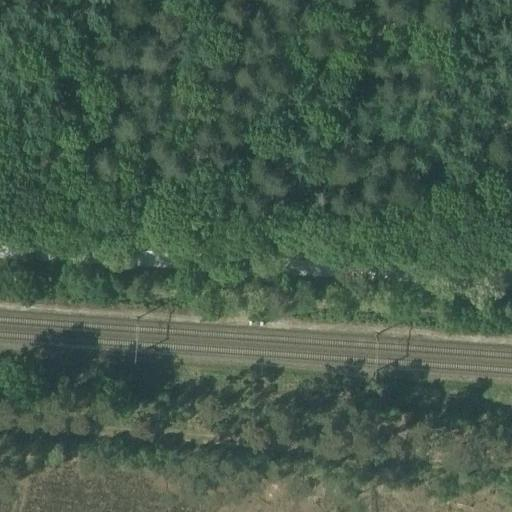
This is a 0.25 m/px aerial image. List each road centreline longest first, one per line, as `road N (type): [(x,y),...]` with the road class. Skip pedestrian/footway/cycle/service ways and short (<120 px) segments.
road 1 (track): [(511,465),(0,427)]
road 2 (unclassified): [(0,247),(511,272)]
